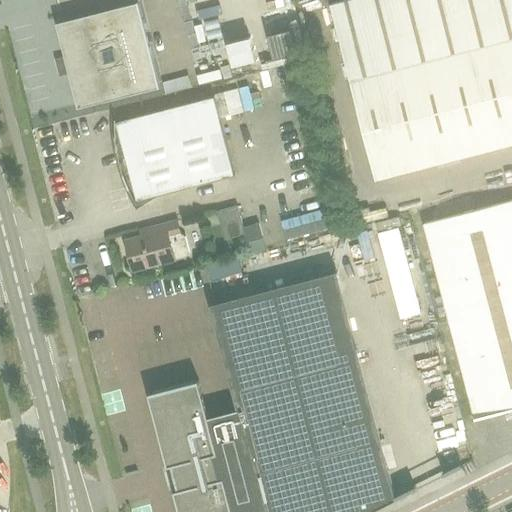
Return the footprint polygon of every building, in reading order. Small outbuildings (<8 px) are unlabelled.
[(511,0),(342,0),(331,3),(376,177),(511,141),(511,0)] [(139,5),(61,25),(81,103),(159,83),(139,5)] [(227,86),(230,110),(256,106),(252,82),(227,86)] [(136,200),(235,175),(215,96),(116,121),(136,200)] [(501,409),(501,410),(511,407),(511,199),(424,222),(474,416),(501,409)] [(221,221),(239,216),(237,206),(218,211),(221,221)] [(134,269),(175,259),(183,256),(186,252),(181,236),(177,234),(174,221),(150,227),(151,232),(126,239),(134,269)] [(398,227),(379,232),(401,317),(420,312),(398,227)] [(365,511),(370,510),(309,278),(210,303),(211,307),(213,306),(241,413),(209,421),(198,378),(148,392),(167,466),(171,465),(177,489),(174,490),(179,511),(233,511),(230,501),(264,504),(266,511),(365,511)]
